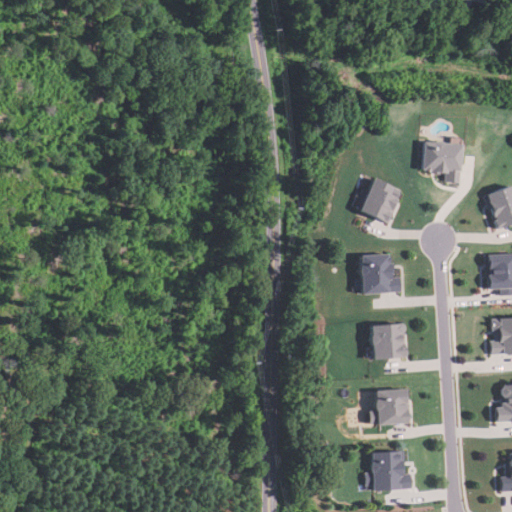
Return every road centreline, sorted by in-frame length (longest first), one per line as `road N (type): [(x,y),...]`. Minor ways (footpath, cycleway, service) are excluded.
road 1 (residential): [(270,511),(273,204),(248,0)]
road 2 (residential): [(455,511),(438,237)]
